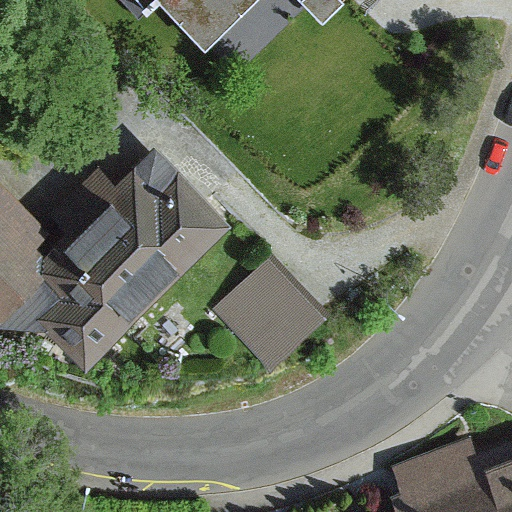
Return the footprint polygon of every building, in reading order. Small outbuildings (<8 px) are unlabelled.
[(146,0),(147,1),(148,0),(168,0),(207,39),(246,0),(313,0),(326,13),(339,0),(146,0)] [(54,232),(34,251),(62,281),(40,302),(89,353),(233,215),(155,135),(54,232)] [(62,281),(34,251),(54,232),(0,174),(0,299),(40,302),(62,281)] [(274,370),(331,315),(270,253),(214,308),(274,370)] [(400,481),(393,483),(396,492),(402,511),(511,511),(511,447),(476,460),(469,439),(395,464),(400,481)]
